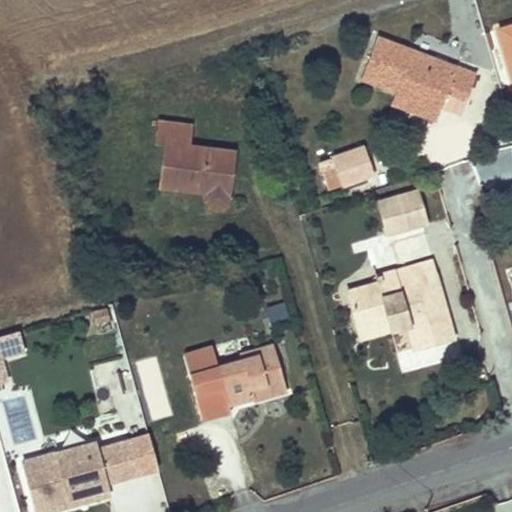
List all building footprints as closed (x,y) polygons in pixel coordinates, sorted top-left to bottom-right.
[(511,20),(497,25),(511,76),(511,20)] [(462,96),(472,68),(377,34),(361,79),(397,92),(439,107),(446,90),(462,96)] [(433,123),(439,107),(397,92),(391,108),(433,123)] [(236,217),(243,163),(199,159),(201,141),(167,136),(163,159),(174,160),(169,203),(215,211),(215,212),(216,218),(221,222),(227,223),(232,222),(236,217)] [(363,144),(333,154),(344,184),(374,174),(363,144)] [(389,231),(430,220),(421,188),(380,199),(389,231)] [(440,274),(434,256),(382,272),(384,278),(388,289),(440,274)] [(457,333),(440,274),(388,289),(384,278),(353,286),(365,326),(408,313),(417,344),(457,333)] [(256,289),(218,295),(224,334),(287,324),(284,300),(259,304),(256,289)] [(20,329),(0,334),(0,384),(11,382),(4,355),(25,350),(20,329)] [(292,407),(278,359),(244,369),(244,374),(220,382),(191,390),(203,434),(232,426),(230,417),(262,409),(259,399),(271,396),(276,412),(292,407)] [(185,368),(191,390),(220,382),(214,361),(185,368)] [(271,396),(259,399),(262,409),(264,415),(276,412),(271,396)] [(103,451),(61,463),(65,476),(33,485),(40,511),(75,511),(74,507),(115,496),(114,492),(147,483),(138,450),(106,459),(103,451)] [(29,471),(33,485),(65,476),(61,463),(29,471)] [(85,511),(117,503),(115,496),(74,507),(75,511),(85,511)]
